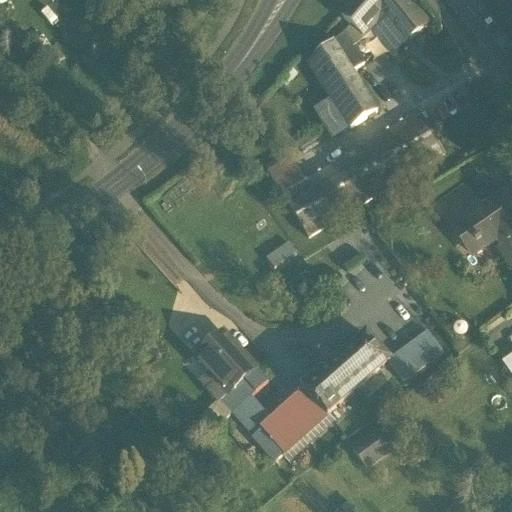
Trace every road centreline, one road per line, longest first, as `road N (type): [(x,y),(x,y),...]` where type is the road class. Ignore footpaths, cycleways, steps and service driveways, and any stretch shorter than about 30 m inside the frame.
road 1 (secondary): [(112,188),(192,122),(282,0)]
road 2 (residential): [(0,60),(103,167),(112,188)]
road 3 (secondary): [(0,261),(112,188)]
